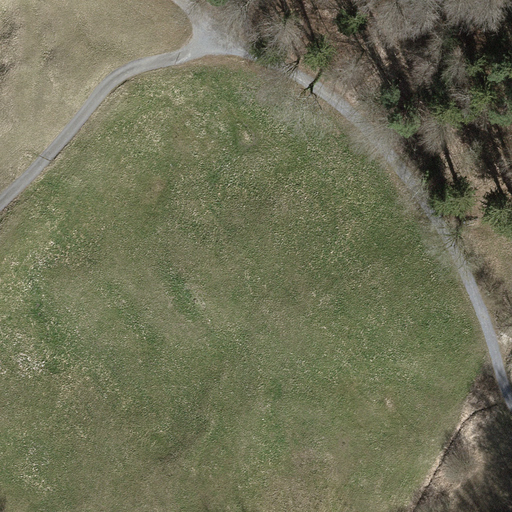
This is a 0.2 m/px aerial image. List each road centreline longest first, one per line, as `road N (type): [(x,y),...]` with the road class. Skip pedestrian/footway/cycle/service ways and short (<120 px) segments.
road 1 (track): [(212,51),(250,54),(333,98),(412,175),(472,274),(500,394),(511,406)]
road 2 (track): [(0,205),(124,74),(212,51)]
